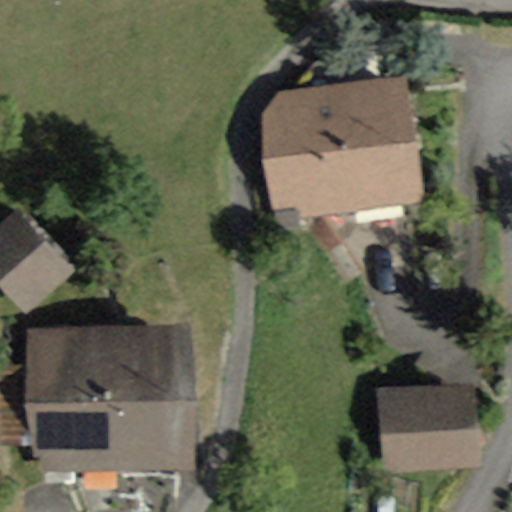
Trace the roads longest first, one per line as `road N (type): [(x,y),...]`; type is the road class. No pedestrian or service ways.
road 1 (residential): [(194,511),(214,478),(248,315),(238,150),(246,107),(336,12),(398,0)]
road 2 (residential): [(511,188),(491,99),(511,67)]
